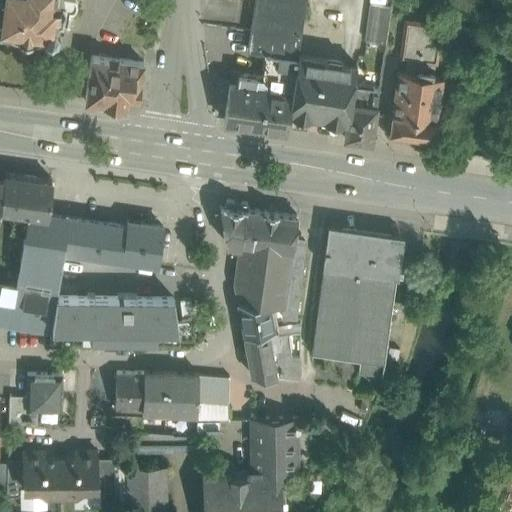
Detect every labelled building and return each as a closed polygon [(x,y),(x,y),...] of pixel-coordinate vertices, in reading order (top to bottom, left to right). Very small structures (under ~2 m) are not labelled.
[(0,0),(0,27),(13,29),(12,30),(16,31),(18,34),(22,36),(25,36),(29,35),(32,33),(36,33),(36,32),(43,33),(46,35),(49,36),(52,35),(55,33),(57,30),(57,26),(56,23),(57,15),(60,16),(61,12),(70,13),(72,13),(74,12),(76,10),(77,6),(76,3),(75,1),(68,0),(0,0)] [(255,0),(251,30),(300,37),(305,4),(306,4),(306,0),(255,0)] [(391,6),(370,2),(365,39),(385,42),(391,6)] [(442,24),(411,20),(409,40),(402,39),(400,58),(407,59),(405,72),(432,75),(434,62),(437,63),(442,24)] [(300,37),(251,30),(248,50),(265,53),(265,51),(297,56),(298,55),(300,37)] [(297,56),(265,51),(265,53),(261,76),(260,84),(269,85),(269,89),(292,92),(297,56)] [(117,64),(107,63),(108,57),(91,55),(84,99),(125,105),(126,96),(138,98),(141,80),(140,80),(143,62),(118,59),(117,64)] [(356,64),(298,55),(292,92),(289,112),(346,121),(350,100),(353,82),(356,64)] [(405,72),(397,71),(397,72),(391,112),(389,130),(434,136),(437,118),(436,118),(442,77),(432,75),(405,72)] [(261,76),(241,73),(239,85),(269,89),(269,85),(260,84),(261,76)] [(353,82),(350,100),(346,121),(344,136),(371,140),(379,86),(353,82)] [(239,85),(229,84),(224,119),(286,128),(289,112),(292,92),(269,89),(239,85)] [(51,178),(4,171),(3,176),(0,197),(0,208),(13,210),(12,221),(11,221),(9,232),(24,234),(28,213),(46,215),(46,214),(51,178)] [(297,214),(246,206),(247,201),(227,199),(220,206),(226,242),(239,244),(239,242),(292,249),(284,306),(283,306),(281,315),(295,317),(306,242),(293,241),(297,214)] [(46,215),(28,213),(24,234),(17,277),(57,283),(62,249),(67,217),(46,214),(46,215)] [(101,222),(67,217),(62,249),(96,254),(101,222)] [(163,225),(127,220),(126,226),(122,257),(150,261),(157,262),(163,225)] [(126,226),(101,222),(96,254),(121,258),(122,257),(126,226)] [(403,232),(328,222),(321,263),(323,264),(310,349),(360,357),(358,369),(382,372),(395,274),(397,274),(403,232)] [(292,249),(239,242),(239,244),(234,281),(237,299),(269,303),(283,306),(284,306),(292,249)] [(57,283),(17,277),(16,283),(14,300),(53,306),(57,283)] [(16,283),(0,281),(0,298),(14,300),(16,283)] [(174,297),(58,294),(53,333),(177,334),(174,297)] [(14,300),(0,298),(0,321),(49,329),(53,306),(14,300)] [(269,303),(237,299),(244,333),(268,328),(273,327),(269,303)] [(273,327),(268,328),(269,335),(300,332),(300,323),(273,327)] [(268,328),(244,333),(251,372),(276,375),(272,352),(269,335),(268,328)] [(300,332),(269,335),(272,352),(281,351),(282,357),(291,356),(291,360),(299,360),(300,332)] [(291,356),(282,357),(281,351),(272,352),(276,375),(299,378),(299,360),(291,360),(291,356)] [(57,369),(24,369),(23,396),(21,396),(21,408),(56,409),(56,398),(62,398),(63,386),(57,386),(57,369)] [(143,371),(116,371),(115,407),(142,408),(143,371)] [(167,372),(143,371),(142,408),(165,409),(167,372)] [(198,373),(167,372),(165,409),(196,411),(197,401),(198,373)] [(229,375),(198,373),(197,401),(228,403),(229,375)] [(21,395),(9,395),(8,420),(21,421),(21,412),(20,412),(21,408),(21,396),(21,395)] [(228,403),(197,401),(196,411),(196,416),(227,416),(228,403)] [(295,415),(253,416),(254,472),(279,472),(279,468),(296,467),(295,415)] [(142,418),(116,416),(115,426),(141,428),(142,418)] [(219,436),(219,419),(197,419),(197,436),(219,436)] [(76,449),(76,456),(60,457),(60,493),(73,493),(81,485),(95,484),(96,457),(96,456),(96,448),(76,449)] [(60,493),(60,457),(44,457),(44,449),(24,450),(24,458),(26,485),(40,485),(47,493),(60,493)] [(113,492),(113,456),(96,457),(95,484),(102,492),(113,492)] [(24,458),(8,458),(7,494),(17,494),(26,485),(24,458)] [(163,511),(163,464),(131,465),(131,511),(163,511)] [(254,472),(203,473),(203,511),(279,511),(279,472),(254,472)]
